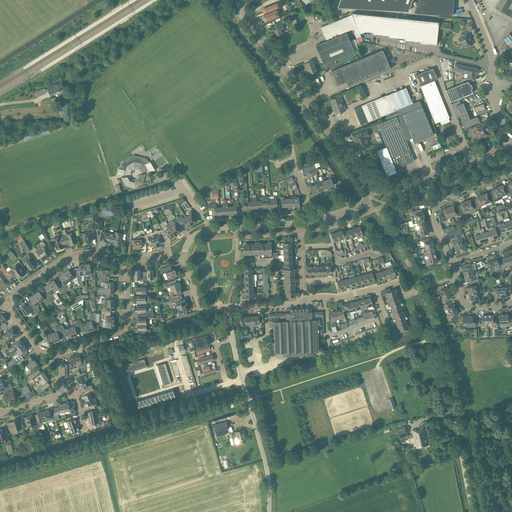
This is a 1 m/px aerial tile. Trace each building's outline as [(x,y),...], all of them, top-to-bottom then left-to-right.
[(358,8),(361,0),(339,0),(337,7),(358,8)] [(374,9),(377,0),(361,0),(358,8),(374,9)] [(377,0),(374,9),(384,10),(387,0),(377,0)] [(387,0),(384,10),(408,11),(412,0),(387,0)] [(431,0),(428,3),(419,0),(418,0),(414,13),(452,16),(453,0),(431,0)] [(511,0),(505,0),(500,11),(511,18),(511,0)] [(281,14),(277,4),(263,9),(265,15),(263,15),(265,21),(281,14)] [(396,38),(398,18),(352,13),(360,33),(365,31),(373,32),(373,34),(388,35),(388,37),(396,38)] [(356,39),(350,41),(354,52),(359,50),(356,44),(359,43),(363,41),(360,35),(357,27),(352,15),(341,19),(346,32),(353,29),(355,33),(354,33),(356,39)] [(398,18),(396,38),(404,38),(404,40),(420,41),(420,43),(436,45),(439,22),(398,18)] [(326,40),(346,32),(341,19),(321,28),(326,40)] [(276,28),(273,30),(276,36),(286,32),(284,28),(281,21),(277,22),(274,23),(276,28)] [(475,29),(472,23),(466,25),(469,31),(475,29)] [(473,44),(468,31),(461,34),(462,37),(458,39),(461,47),(466,46),(466,47),(473,44)] [(335,60),(354,52),(350,41),(346,33),(316,46),(325,69),(337,64),(335,60)] [(390,69),(382,50),(331,71),(337,85),(342,83),(346,81),(348,86),(390,69)] [(316,71),(312,61),(303,64),(307,75),(316,71)] [(477,69),(455,64),(453,71),(468,74),(466,79),(474,81),(476,74),(478,74),(479,70),(477,70),(477,69)] [(429,109),(444,104),(434,80),(438,79),(433,67),(416,75),(429,109)] [(469,85),(468,81),(463,83),(446,90),(450,101),(468,94),(473,92),(471,88),(473,88),(471,84),(469,85)] [(63,87),(61,82),(47,87),(49,92),(50,94),(59,91),(60,92),(64,91),(63,87)] [(360,125),(397,109),(419,101),(419,100),(413,103),(412,101),(406,87),(353,109),(360,125)] [(63,95),(62,113),(59,113),(59,119),(69,120),(70,95),(63,95)] [(346,110),(340,96),(331,100),(335,110),(334,110),(335,114),(346,110)] [(415,143),(433,135),(419,101),(398,109),(400,115),(403,114),(415,143)] [(461,104),(460,101),(451,104),(454,110),(456,115),(459,115),(464,128),(480,122),(477,117),(470,119),(463,103),(461,104)] [(449,118),(444,104),(429,109),(433,119),(435,123),(449,118)] [(486,111),(483,104),(473,108),(476,115),(486,111)] [(395,169),(415,161),(396,116),(377,124),(386,147),(377,151),(387,176),(397,172),(395,169)] [(490,134),(485,122),(478,125),(479,127),(477,128),(476,130),(476,131),(473,132),(475,137),(478,136),(479,137),(483,135),(484,137),(490,134)] [(24,136),(25,140),(51,134),(50,129),(24,136)] [(369,136),(367,130),(363,132),(352,136),(356,144),(359,151),(369,146),(367,142),(365,137),(369,136)] [(442,148),(440,143),(432,146),(434,151),(442,148)] [(121,162),(118,176),(130,174),(132,173),(132,171),(135,169),(139,170),(140,173),(144,172),(145,171),(146,171),(149,170),(150,170),(152,169),(154,169),(154,167),(152,161),(150,161),(147,157),(148,152),(138,150),(137,155),(135,155),(121,162)] [(315,168),(316,171),(318,170),(317,167),(316,168),(314,164),(302,169),(303,173),(309,171),(315,168)] [(303,173),(304,176),(310,174),(311,173),(312,176),(311,173),(316,171),(315,168),(309,171),(303,173),(304,173),(303,173)] [(125,177),(123,184),(143,188),(145,175),(137,174),(136,178),(125,177)] [(326,180),(330,190),(331,189),(330,187),(334,185),(333,183),(336,182),(333,175),(328,177),(328,179),(326,180)] [(323,181),(321,177),(318,178),(320,181),(323,190),(327,188),(328,191),(330,190),(326,180),(323,181)] [(321,194),(321,193),(322,192),(321,191),(323,190),(320,181),(318,178),(316,179),(318,183),(315,184),(319,194),(321,194)] [(286,187),(285,183),(283,180),(278,182),(279,190),(286,187)] [(289,186),(290,187),(291,187),(292,190),(298,189),(296,185),(295,182),(294,182),(292,183),(289,184),(289,186)] [(315,184),(312,186),(311,184),(307,186),(309,192),(311,191),(313,194),(316,193),(317,195),(319,194),(315,184)] [(498,187),(501,196),(506,194),(507,196),(510,194),(507,187),(504,188),(503,185),(498,187)] [(491,195),(494,202),(502,198),(501,196),(498,187),(492,189),(494,193),(491,195)] [(482,194),(485,204),(490,202),(491,203),(494,202),(491,195),(488,196),(487,192),(482,194)] [(485,204),(482,194),(476,197),(478,200),(475,201),(478,209),(481,207),(480,206),(485,204)] [(273,196),(270,197),(272,209),(274,209),(274,208),(277,208),(277,204),(280,204),(280,202),(279,196),(276,196),(276,195),(273,196)] [(286,210),(288,210),(287,199),(284,199),(284,197),(281,197),(281,196),(279,196),(280,204),(280,202),(282,202),(282,207),(286,207),(286,210)] [(239,198),(240,205),(242,204),(243,211),(246,210),(246,211),(249,211),(248,202),(248,198),(245,198),(242,198),(239,198)] [(470,199),(465,201),(469,210),(470,214),(477,212),(476,209),(478,209),(475,201),(472,202),(470,199)] [(469,210),(465,201),(460,203),(461,207),(458,208),(461,215),(464,214),(464,212),(469,210)] [(231,206),(231,216),(234,216),(234,214),(237,214),(237,209),(239,208),(238,202),(236,202),(233,202),(234,206),(231,206)] [(217,217),(220,217),(219,207),(216,208),(216,204),(208,204),(209,211),(211,210),(212,216),(214,216),(217,216),(217,217)] [(448,207),(452,216),(457,214),(458,216),(461,215),(458,208),(455,209),(453,205),(448,207)] [(452,216),(448,207),(443,209),(444,212),(441,214),(438,215),(440,223),(444,222),(444,221),(448,220),(447,218),(452,216)] [(190,214),(186,217),(191,225),(192,224),(193,225),(195,224),(195,223),(197,222),(195,219),(196,218),(191,210),(189,212),(190,214)] [(416,220),(421,218),(424,218),(423,212),(419,213),(418,210),(412,212),(413,217),(411,218),(411,221),(416,220)] [(76,216),(68,218),(69,222),(73,221),(73,226),(77,226),(76,216)] [(181,216),(176,220),(180,225),(182,223),(186,229),(191,225),(186,217),(184,219),(181,216)] [(424,218),(421,218),(416,220),(411,221),(412,224),(414,224),(414,226),(426,223),(424,218)] [(94,238),(92,222),(90,222),(90,223),(89,223),(88,224),(87,224),(87,225),(87,226),(86,227),(87,230),(84,230),(84,233),(82,234),(82,235),(82,240),(85,239),(86,242),(92,241),(91,239),(94,238)] [(175,234),(175,235),(176,236),(181,232),(175,224),(173,225),(170,222),(167,224),(175,234)] [(501,233),(507,232),(504,222),(498,224),(501,233)] [(413,226),(415,231),(427,228),(426,223),(414,226),(413,226)] [(162,230),(163,233),(164,237),(165,240),(168,237),(170,239),(175,235),(175,234),(167,224),(162,227),(163,229),(162,230)] [(360,226),(354,228),(357,236),(358,239),(364,237),(362,234),(360,226)] [(351,238),(357,236),(354,228),(348,230),(351,238)] [(415,231),(416,237),(417,237),(418,240),(425,238),(424,235),(428,234),(427,228),(415,231)] [(489,231),(491,240),(498,238),(495,228),(493,229),(493,230),(489,231)] [(460,229),(455,231),(455,232),(454,232),(456,236),(450,238),(453,244),(465,239),(464,237),(461,238),(459,234),(463,233),(461,229),(457,231),(456,231),(460,229)] [(154,235),(156,246),(159,245),(159,244),(162,244),(161,238),(164,237),(162,230),(158,231),(157,230),(154,231),(153,232),(153,233),(154,235)] [(339,240),(345,238),(342,230),(336,232),(339,240)] [(342,230),(345,238),(345,240),(351,238),(348,230),(343,232),(342,230)] [(100,240),(106,241),(107,240),(113,242),(113,244),(121,246),(122,239),(124,240),(125,235),(123,234),(115,232),(115,234),(108,233),(102,231),(100,240)] [(484,232),(481,232),(484,242),(491,240),(489,231),(484,233),(484,232)] [(63,236),(66,244),(69,243),(70,246),(76,244),(75,239),(76,239),(74,232),(66,234),(66,235),(63,236)] [(153,246),(156,246),(154,235),(153,233),(151,232),(149,232),(148,234),(145,235),(145,236),(146,242),(149,241),(150,247),(153,246)] [(333,242),(339,240),(336,232),(331,234),(333,242)] [(477,244),(484,242),(481,232),(479,233),(480,234),(475,236),(477,244)] [(66,244),(63,236),(60,237),(60,236),(52,239),(54,245),(55,245),(57,250),(63,248),(63,245),(66,244)] [(146,243),(146,242),(145,236),(138,236),(137,238),(137,239),(133,240),(132,248),(142,248),(142,243),(146,243)] [(425,245),(425,248),(433,246),(432,241),(430,241),(429,238),(420,241),(422,246),(425,245)] [(465,239),(453,244),(456,251),(458,250),(460,254),(467,251),(467,249),(463,242),(466,241),(465,239)] [(45,245),(43,243),(41,242),(40,243),(40,245),(41,247),(37,251),(34,247),(31,250),(37,258),(40,256),(43,261),(48,258),(46,256),(47,255),(48,256),(52,253),(45,244),(45,245)] [(271,255),(271,243),(258,244),(258,255),(260,255),(260,254),(269,254),(269,255),(271,255)] [(258,255),(258,244),(243,244),(243,251),(240,251),(241,259),(244,259),(244,256),(246,256),(246,254),(255,254),(255,255),(258,255)] [(424,254),(430,253),(435,251),(433,246),(430,247),(425,248),(426,251),(423,252),(424,254)] [(31,254),(29,255),(28,254),(22,259),(24,262),(25,262),(28,266),(30,270),(32,269),(32,270),(35,268),(35,267),(36,266),(33,263),(36,261),(33,257),(31,254)] [(511,267),(507,255),(505,256),(505,257),(502,258),(503,260),(501,261),(503,269),(506,268),(505,266),(508,265),(509,268),(511,267)] [(436,257),(428,259),(423,260),(424,263),(426,263),(427,268),(434,266),(434,263),(437,262),(436,257)] [(496,273),(492,259),(489,260),(490,262),(487,262),(488,268),(486,269),(487,275),(491,274),(490,271),(495,269),(496,273)] [(503,269),(501,261),(498,262),(497,259),(494,260),(494,259),(492,259),(496,273),(498,272),(498,268),(499,268),(500,271),(503,270),(503,269)] [(95,280),(95,279),(95,278),(94,268),(90,268),(90,263),(84,264),(85,274),(89,274),(92,280),(95,280)] [(395,268),(394,263),(391,264),(391,265),(386,267),(390,277),(395,275),(393,268),(395,268)] [(463,275),(476,272),(476,270),(473,271),(471,263),(467,264),(463,265),(463,268),(462,268),(463,275)] [(25,274),(18,264),(10,269),(11,270),(7,272),(11,278),(16,275),(19,279),(25,274)] [(79,270),(75,271),(79,282),(81,280),(82,275),(85,274),(84,264),(78,265),(79,270)] [(95,278),(95,279),(109,279),(109,276),(113,275),(113,269),(112,269),(112,268),(107,266),(107,270),(102,270),(102,273),(98,273),(98,278),(95,278)] [(172,270),(170,266),(160,269),(161,274),(165,272),(168,279),(177,276),(175,269),(172,270)] [(64,273),(69,281),(72,279),(76,284),(79,282),(75,271),(71,273),(68,269),(64,273)] [(283,283),(295,283),(294,269),(289,269),(283,269),(283,272),(284,272),(284,280),(283,281),(283,283)] [(381,272),(384,279),(390,277),(387,269),(381,272)] [(11,284),(1,270),(0,270),(0,292),(2,291),(1,289),(3,287),(5,289),(11,284)] [(144,281),(144,275),(140,275),(140,270),(134,270),(134,280),(140,279),(140,281),(144,281)] [(144,275),(144,281),(147,280),(147,279),(153,279),(153,270),(147,270),(147,275),(144,275)] [(384,279),(381,272),(376,274),(377,277),(378,281),(384,279)] [(475,279),(474,275),(476,274),(476,272),(463,275),(465,282),(468,281),(469,284),(471,283),(478,281),(478,278),(475,279)] [(64,273),(59,276),(62,280),(59,282),(66,291),(69,289),(68,285),(71,283),(69,281),(64,273)] [(109,279),(95,279),(98,279),(99,282),(105,282),(105,288),(113,287),(113,282),(109,282),(109,279)] [(49,283),(55,291),(58,289),(63,294),(66,291),(59,282),(57,284),(54,280),(49,283)] [(171,291),(181,288),(179,282),(172,284),(171,282),(176,280),(164,284),(165,287),(170,287),(171,291)] [(467,287),(468,294),(481,291),(480,289),(477,290),(476,285),(479,284),(478,281),(469,284),(471,283),(472,286),(467,287)] [(55,291),(49,283),(44,287),(47,291),(45,293),(51,302),(55,300),(52,293),(55,291)] [(295,297),(295,283),(283,283),(283,286),(285,286),(285,294),(284,294),(284,297),(281,297),(281,300),(289,300),(289,297),(295,297)] [(494,298),(501,297),(500,284),(498,284),(498,287),(494,288),(490,288),(490,289),(490,295),(494,295),(494,298)] [(502,284),(500,284),(501,297),(508,297),(507,294),(511,294),(510,287),(502,287),(502,284)] [(442,295),(449,292),(447,287),(444,288),(443,285),(436,288),(439,293),(440,292),(442,295)] [(103,296),(110,296),(110,293),(114,293),(113,287),(105,288),(101,288),(101,293),(103,293),(103,296)] [(141,293),(141,296),(147,296),(147,293),(145,293),(145,287),(144,287),(136,287),(136,293),(141,293)] [(173,295),(169,297),(170,301),(174,299),(177,298),(176,295),(183,293),(181,288),(171,291),(173,295)] [(391,291),(390,289),(381,292),(381,294),(384,294),(385,296),(386,295),(389,303),(387,304),(388,305),(399,301),(395,289),(391,291)] [(34,294),(40,302),(43,300),(48,305),(51,302),(45,293),(42,295),(39,291),(34,294)] [(481,291),(468,294),(470,300),(473,300),(474,303),(480,301),(478,293),(481,293),(481,291)] [(451,297),(449,292),(442,295),(443,298),(441,299),(443,304),(450,301),(449,298),(451,297)] [(40,302),(34,294),(29,297),(32,301),(29,304),(36,313),(39,311),(37,304),(40,302)] [(103,296),(103,300),(101,300),(101,305),(105,305),(114,305),(114,299),(110,299),(110,296),(103,296)] [(141,296),(136,297),(136,303),(141,303),(141,306),(147,305),(147,302),(146,302),(146,297),(147,297),(147,296),(141,296)] [(177,298),(170,301),(170,303),(171,304),(176,304),(177,308),(187,305),(185,299),(178,302),(177,298)] [(367,307),(373,305),(371,298),(365,299),(367,307)] [(367,307),(365,299),(359,301),(361,308),(364,319),(367,318),(367,319),(370,318),(368,312),(365,313),(364,308),(367,307)] [(399,301),(388,305),(389,309),(391,308),(394,317),(392,317),(393,319),(404,315),(399,301)] [(448,312),(456,309),(454,304),(451,305),(450,302),(443,305),(445,310),(447,309),(448,312)] [(33,316),(36,313),(29,304),(26,306),(24,304),(20,307),(21,309),(21,310),(23,312),(26,315),(30,312),(31,313),(33,316)] [(114,305),(105,305),(105,307),(103,307),(101,309),(101,313),(111,313),(110,310),(114,310),(114,305)] [(188,310),(187,305),(177,308),(178,312),(174,314),(175,318),(187,314),(182,315),(181,312),(188,310)] [(140,312),(140,315),(147,315),(154,315),(155,315),(155,313),(152,313),(152,311),(146,311),(146,306),(136,306),(136,312),(140,312)] [(314,356),(314,351),(318,351),(318,339),(318,335),(318,332),(322,332),(322,335),(323,335),(323,313),(323,312),(311,312),(311,308),(289,309),(289,313),(268,314),(269,327),(273,327),(273,330),(273,332),(274,353),(283,352),(283,357),(314,356)] [(456,309),(448,312),(450,315),(448,316),(450,321),(457,318),(455,315),(458,314),(456,309)] [(337,311),(331,312),(332,318),(330,319),(331,323),(336,321),(336,319),(339,319),(337,311)] [(90,321),(86,322),(89,331),(94,329),(94,328),(97,327),(96,324),(95,312),(89,314),(90,321)] [(111,313),(101,313),(101,318),(104,319),(106,319),(106,322),(114,322),(114,316),(111,316),(111,313)] [(511,317),(508,317),(508,314),(499,315),(500,323),(506,323),(507,326),(511,326),(511,325),(511,317)] [(137,318),(137,320),(136,320),(136,323),(137,323),(137,324),(146,324),(150,324),(149,319),(154,319),(154,315),(147,315),(147,318),(137,318)] [(404,315),(393,319),(394,322),(395,321),(398,330),(396,330),(397,333),(409,329),(404,315)] [(484,324),(488,324),(487,315),(482,315),(482,320),(479,320),(479,325),(479,326),(485,326),(484,324)] [(493,315),(487,315),(488,324),(491,324),(491,326),(496,325),(496,324),(496,319),(493,319),(493,315)] [(472,318),(472,316),(462,316),(462,317),(461,317),(459,319),(459,320),(463,319),(463,322),(461,322),(461,325),(459,325),(460,332),(466,331),(466,327),(475,327),(475,318),(472,318)] [(76,320),(79,331),(82,330),(83,333),(89,331),(86,322),(82,324),(79,319),(76,320)] [(79,331),(76,320),(72,321),(73,327),(69,328),(72,337),(77,335),(76,332),(79,331)] [(143,334),(150,333),(150,329),(146,329),(146,324),(137,324),(137,330),(143,330),(143,334)] [(66,339),(72,337),(69,328),(65,329),(62,325),(59,326),(62,336),(65,335),(66,339)] [(56,332),(52,333),(54,342),(60,340),(59,337),(62,336),(59,326),(55,327),(56,332)] [(17,335),(12,329),(10,331),(9,330),(4,334),(9,340),(17,335)] [(52,333),(48,335),(45,331),(44,332),(40,334),(46,342),(48,341),(49,344),(54,342),(52,333)] [(210,344),(207,336),(193,340),(196,349),(210,344)] [(24,345),(23,344),(22,342),(20,340),(16,342),(10,346),(12,349),(14,347),(16,350),(24,345)] [(10,349),(7,345),(1,349),(0,350),(0,353),(0,354),(3,352),(4,353),(10,349)] [(27,350),(24,345),(16,350),(18,353),(16,354),(17,356),(14,359),(16,362),(19,360),(23,357),(22,357),(28,353),(26,351),(27,350)] [(210,350),(209,346),(196,350),(198,358),(204,355),(203,352),(210,350)] [(212,354),(197,358),(199,364),(202,363),(203,365),(206,364),(205,362),(213,360),(212,354)] [(85,359),(81,360),(80,355),(74,356),(78,368),(87,366),(86,364),(85,359)] [(33,360),(30,356),(26,359),(24,360),(27,364),(26,365),(30,370),(38,364),(34,359),(33,360)] [(78,368),(74,356),(69,358),(71,364),(69,364),(65,364),(65,374),(69,374),(69,371),(74,370),(74,366),(77,365),(78,368)] [(211,370),(209,366),(202,368),(203,372),(204,375),(216,372),(215,368),(211,370)] [(35,384),(39,381),(46,376),(43,372),(41,373),(38,369),(27,377),(29,380),(32,378),(33,380),(35,384)] [(85,381),(87,380),(85,375),(74,380),(75,382),(77,382),(78,384),(85,381)] [(49,380),(46,376),(39,381),(41,384),(38,387),(39,388),(37,390),(39,393),(42,391),(50,385),(48,382),(47,383),(46,382),(49,380)] [(84,388),(86,391),(93,388),(91,385),(87,386),(85,381),(78,384),(79,387),(77,387),(78,390),(84,388)] [(2,383),(0,384),(0,390),(2,390),(4,392),(3,393),(11,388),(12,388),(11,386),(9,387),(8,384),(5,386),(2,383)] [(11,388),(3,393),(4,393),(6,395),(6,396),(3,397),(4,399),(3,399),(4,405),(10,403),(9,402),(14,400),(13,398),(15,397),(14,394),(15,393),(11,388)] [(83,398),(84,401),(92,398),(90,393),(94,391),(93,388),(86,391),(87,394),(81,396),(82,399),(83,398)] [(92,398),(84,401),(85,404),(84,404),(85,407),(90,405),(92,408),(97,406),(98,406),(97,402),(94,403),(92,398)] [(66,403),(63,403),(64,412),(70,411),(70,412),(76,411),(74,404),(69,405),(68,401),(65,401),(66,403)] [(59,413),(64,412),(63,403),(60,404),(60,403),(57,403),(58,407),(54,408),(54,411),(55,415),(59,414),(59,413)] [(56,420),(55,415),(54,411),(51,412),(50,411),(49,411),(49,409),(43,411),(46,421),(47,423),(56,420)] [(89,419),(98,416),(96,410),(87,412),(89,419)] [(36,419),(38,425),(39,427),(42,426),(42,425),(43,425),(43,422),(46,421),(43,411),(37,413),(39,419),(36,419)] [(32,429),(36,429),(34,426),(35,426),(32,415),(24,417),(25,420),(23,421),(25,426),(27,426),(28,429),(32,428),(32,429)] [(90,425),(99,423),(98,416),(89,419),(90,425)] [(66,422),(69,428),(77,424),(75,418),(66,422)] [(22,428),(20,420),(15,422),(14,420),(7,423),(9,430),(12,429),(13,433),(18,432),(17,429),(22,428)] [(226,422),(213,425),(217,437),(226,435),(225,430),(228,429),(226,422)] [(446,434),(443,422),(433,425),(436,437),(434,437),(436,443),(449,440),(448,434),(446,434)] [(77,424),(69,428),(71,434),(80,430),(77,424)] [(408,436),(404,426),(396,428),(400,442),(402,443),(405,442),(406,440),(408,439),(407,436),(408,436)] [(427,445),(423,428),(412,430),(416,448),(427,445)] [(2,429),(0,429),(0,440),(4,439),(4,442),(10,440),(7,432),(3,433),(2,429)] [(235,432),(231,434),(232,438),(234,437),(236,444),(246,441),(243,430),(235,432)]
